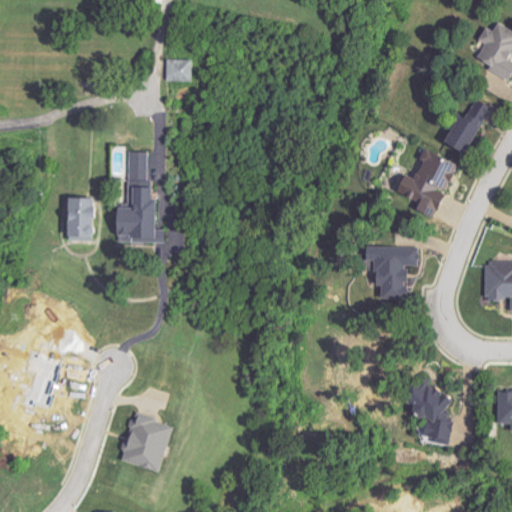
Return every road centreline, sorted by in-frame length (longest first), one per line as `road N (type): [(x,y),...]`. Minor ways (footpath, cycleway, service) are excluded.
road 1 (residential): [(511,135),(475,205),(441,301),(456,342),(511,349)]
road 2 (residential): [(117,371),(88,459),(56,511)]
